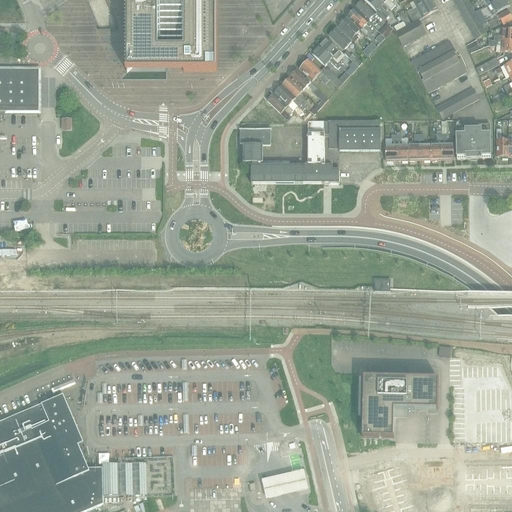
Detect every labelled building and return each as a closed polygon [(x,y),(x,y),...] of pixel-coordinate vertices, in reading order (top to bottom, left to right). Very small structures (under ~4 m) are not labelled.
[(127,60),(127,72),(129,72),(167,72),(179,72),(216,72),(215,0),(126,0),(127,38),(127,44),(127,60)] [(385,12),(388,9),(378,0),(363,0),(364,0),(381,16),(385,20),(389,16),(385,12)] [(378,0),(388,9),(390,11),(395,5),(388,0),(378,0)] [(431,0),(411,0),(416,8),(407,13),(413,24),(418,21),(437,10),(431,0)] [(463,0),(455,5),(458,10),(469,4),(466,0),(463,0)] [(497,0),(491,4),(486,6),(487,8),(492,16),(496,14),(509,6),(505,0),(497,0)] [(362,2),(354,10),(368,23),(372,18),(379,24),(383,21),(376,15),(375,15),(362,2)] [(458,10),(461,15),(471,9),(469,4),(458,10)] [(461,15),(464,20),(474,14),(471,9),(461,15)] [(369,24),(368,23),(354,10),(347,18),(364,35),(367,32),(362,28),(366,24),(368,26),(369,24)] [(497,16),(500,21),(510,15),(507,10),(497,16)] [(403,11),(397,15),(401,21),(406,18),(403,11)] [(464,20),(467,25),(477,19),(474,14),(464,20)] [(511,20),(511,19),(510,15),(500,21),(502,25),(504,24),(511,20)] [(395,26),(391,28),(395,34),(402,48),(426,35),(418,21),(413,24),(411,25),(406,18),(401,21),(401,23),(405,28),(399,32),(395,26)] [(483,18),(478,20),(478,21),(481,27),(487,24),(483,18)] [(355,36),(358,32),(346,19),(338,28),(351,40),(355,43),(358,39),(355,36)] [(467,25),(472,35),(483,29),(481,27),(478,21),(478,20),(477,19),(467,25)] [(381,35),(390,26),(384,21),(375,29),(381,35)] [(344,51),(351,43),(336,29),(329,37),(344,51)] [(486,35),(483,29),(472,35),(475,41),(486,35)] [(493,41),(501,42),(511,42),(511,30),(504,30),(502,30),(502,36),(493,36),(493,41)] [(379,45),(385,39),(380,35),(375,41),(379,45)] [(326,40),(319,47),(336,63),(343,56),(326,40)] [(511,42),(501,42),(488,41),(488,47),(497,48),(497,46),(501,46),(500,53),(511,53),(511,42)] [(428,95),(466,74),(449,42),(411,63),(428,95)] [(319,47),(312,55),(324,67),(329,62),(338,70),(340,67),(336,63),(319,47)] [(368,48),(363,53),(368,57),(373,52),(368,48)] [(351,56),(348,58),(355,65),(358,68),(362,63),(352,54),(351,56)] [(499,66),(495,60),(476,70),(479,76),(499,66)] [(325,85),(329,81),(338,90),(343,84),(339,80),(329,71),(324,67),(320,72),(308,61),(300,70),(312,82),(317,77),(325,85)] [(505,79),(509,77),(511,75),(511,62),(495,71),(497,76),(502,73),(505,79)] [(355,65),(347,74),(350,77),(358,68),(355,65)] [(0,70),(0,111),(4,112),(4,107),(37,107),(37,70),(0,70)] [(297,71),(289,79),(303,91),(307,87),(325,104),(328,100),(297,71)] [(505,92),(511,88),(511,75),(509,77),(511,83),(503,87),(505,92)] [(289,79),(282,87),(302,105),(304,107),(307,104),(298,96),(303,91),(289,79)] [(489,79),(483,82),(486,88),(491,85),(489,79)] [(282,87),(275,94),(288,107),(292,102),(299,108),(300,107),(302,105),(282,87)] [(473,89),(467,92),(473,103),(478,100),(473,89)] [(467,92),(462,95),(468,106),(473,103),(467,92)] [(284,111),(288,107),(275,94),(267,102),(287,121),(289,119),(287,117),(288,116),(284,111)] [(462,95),(457,98),(463,108),(468,106),(462,95)] [(457,98),(452,101),(457,111),(463,108),(457,98)] [(452,101),(447,104),(452,114),(457,111),(452,101)] [(317,104),(310,113),(313,116),(321,108),(317,104)] [(447,104),(441,106),(447,117),(452,114),(447,104)] [(445,118),(447,117),(441,106),(436,109),(442,120),(445,118)] [(71,131),(71,120),(62,120),(62,131),(71,131)] [(272,130),(239,130),(240,130),(240,144),(244,144),(244,146),(243,146),(243,164),(252,164),(252,166),(251,166),(251,185),(323,185),(339,185),(339,171),(339,163),(333,163),(333,150),(339,150),(339,152),(381,152),(381,131),(379,131),(379,122),(324,122),(309,123),(308,125),(308,162),(306,162),(304,165),(304,166),(263,166),(263,164),(263,147),(271,147),(271,131),(272,131),(272,130)] [(457,161),(468,160),(490,160),(489,125),(456,126),(457,161)] [(508,158),(508,141),(496,141),(496,158),(501,158),(501,160),(508,160),(508,158)] [(408,145),(396,146),(397,162),(408,162),(408,145)] [(419,145),(408,145),(408,162),(419,161),(419,145)] [(430,145),(419,145),(419,161),(431,161),(430,145)] [(442,145),(430,145),(431,161),(442,161),(442,145)] [(453,145),(442,145),(442,161),(454,161),(453,145)] [(385,146),(385,152),(385,162),(397,162),(396,146),(385,146)] [(329,192),(329,198),(324,199),(323,192),(319,192),(321,207),(331,206),(330,198),(337,198),(336,191),(329,192)] [(390,281),(374,281),(374,287),(374,292),(390,293),(390,288),(390,281)] [(449,358),(450,348),(439,347),(438,357),(449,358)] [(408,417),(408,411),(438,412),(438,380),(363,378),(362,439),(393,440),(394,416),(408,417)] [(63,396),(0,422),(0,511),(86,511),(103,505),(103,497),(118,497),(118,464),(102,465),(102,469),(93,469),(88,469),(78,446),(83,444),(77,429),(63,396)] [(197,411),(199,430),(224,427),(223,418),(215,418),(214,409),(197,411)] [(255,423),(254,412),(239,413),(240,422),(248,421),(248,423),(255,423)] [(226,440),(226,454),(220,454),(220,459),(242,460),(243,440),(226,440)] [(118,462),(118,464),(118,497),(172,496),(171,461),(118,462)] [(417,511),(403,463),(367,474),(378,511),(417,511)] [(465,500),(511,500),(511,466),(465,466),(465,500)] [(301,468),(260,478),(264,497),(305,488),(301,468)] [(182,484),(234,485),(234,474),(182,474),(182,484)] [(465,511),(465,503),(444,503),(444,511),(465,511)]
